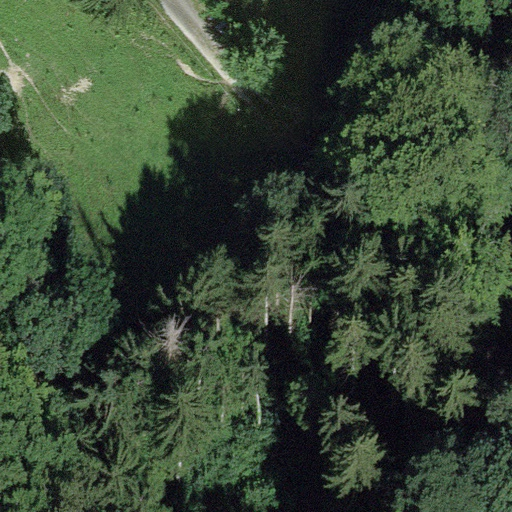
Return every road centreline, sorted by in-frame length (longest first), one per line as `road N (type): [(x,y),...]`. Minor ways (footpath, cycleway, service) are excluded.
road 1 (track): [(511,341),(496,388),(424,391),(365,331),(312,202),(156,0)]
road 2 (track): [(398,0),(415,65),(511,288)]
